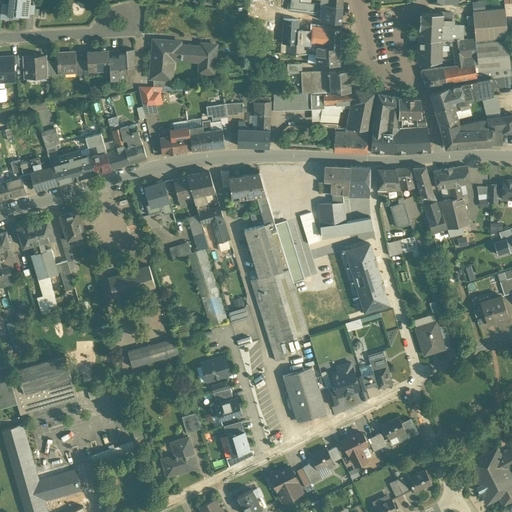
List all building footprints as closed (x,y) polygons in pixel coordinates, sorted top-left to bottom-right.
[(9,0),(9,4),(8,15),(17,16),(17,14),(28,15),(29,13),(34,13),(34,8),(34,5),(29,4),(29,0),(9,0)] [(300,3),(291,2),(290,2),(290,10),(311,13),(312,2),(303,1),(302,3),(300,3)] [(342,5),(321,3),(320,3),(312,2),(311,13),(321,15),(320,20),(341,22),(342,9),(342,5)] [(9,4),(2,3),(0,18),(8,19),(8,15),(9,4)] [(505,8),(473,11),(475,39),(508,37),(505,8)] [(442,13),(427,12),(420,13),(419,28),(419,37),(439,38),(450,39),(452,39),(462,39),(462,26),(451,25),(452,13),(442,12),(442,13)] [(298,19),(283,18),(282,43),(286,43),(310,44),(311,31),(298,30),(298,19)] [(340,28),(312,25),(311,31),(310,44),(311,44),(317,44),(339,47),(340,28)] [(255,28),(254,40),(270,41),(270,28),(255,28)] [(439,38),(419,37),(418,62),(428,62),(439,61),(439,44),(439,38)] [(475,39),(477,55),(474,56),(474,57),(473,57),(475,71),(510,68),(508,37),(475,39)] [(475,39),(468,39),(462,39),(452,39),(453,44),(456,65),(443,67),(444,75),(448,74),(450,82),(457,80),(476,77),(475,71),(473,57),(474,57),(474,56),(477,55),(475,39)] [(202,47),(180,45),(180,42),(158,40),(157,51),(153,51),(151,77),(156,78),(170,79),(171,79),(173,53),(181,53),(181,57),(181,58),(201,59),(202,47)] [(310,44),(286,43),(286,53),(305,53),(309,54),(311,44),(310,44)] [(215,45),(202,44),(202,47),(201,59),(200,71),(213,72),(215,45)] [(339,47),(317,44),(316,54),(340,56),(339,47)] [(134,49),(126,49),(126,52),(127,52),(128,67),(134,67),(134,57),(135,57),(134,49)] [(109,50),(87,51),(87,59),(88,69),(110,68),(110,56),(109,50)] [(119,55),(110,56),(110,68),(110,79),(120,79),(120,76),(126,75),(126,71),(128,71),(128,67),(127,52),(126,52),(119,53),(119,55)] [(75,53),(57,54),(58,62),(58,72),(59,72),(75,71),(76,71),(75,60),(75,53)] [(305,53),(286,53),(285,64),(301,63),(303,63),(305,53)] [(340,56),(316,54),(315,62),(340,64),(340,56)] [(43,56),(26,57),(26,69),(25,69),(25,71),(26,71),(27,76),(44,75),(44,61),(43,56)] [(12,59),(0,59),(0,76),(3,76),(3,81),(14,81),(13,69),(13,61),(12,61),(12,59)] [(83,59),(75,60),(76,71),(75,71),(76,75),(84,74),(83,59)] [(44,61),(44,75),(46,75),(52,74),(51,62),(51,60),(44,61)] [(301,63),(287,64),(288,72),(302,72),(301,63)] [(443,67),(435,68),(440,85),(446,83),(444,75),(443,67)] [(435,68),(421,70),(427,89),(440,85),(435,68)] [(510,68),(475,71),(476,77),(457,80),(458,84),(465,83),(493,78),(511,75),(510,68)] [(302,72),(303,92),(311,92),(348,90),(350,90),(350,89),(351,89),(349,69),(340,69),(329,70),(302,72)] [(511,75),(493,78),(493,87),(511,86),(511,75)] [(170,79),(156,78),(155,86),(169,86),(170,79)] [(458,84),(452,85),(429,93),(433,104),(432,104),(434,109),(453,103),(454,105),(469,101),(482,98),(493,95),(493,94),(493,87),(493,78),(465,83),(458,84)] [(152,86),(138,86),(142,103),(154,100),(152,86)] [(348,90),(311,92),(311,108),(322,108),(324,108),(324,105),(341,104),(351,103),(354,89),(351,89),(350,89),(350,90),(348,90)] [(373,93),(355,89),(354,89),(351,103),(350,109),(370,113),(373,93)] [(295,93),(274,93),(273,110),(311,109),(311,108),(311,92),(303,92),(295,93)] [(398,97),(378,93),(376,106),(372,129),(370,152),(396,153),(431,151),(429,134),(427,124),(402,126),(398,126),(398,117),(398,97)] [(497,111),(493,95),(482,98),(486,113),(497,111)] [(420,98),(398,97),(398,117),(401,117),(422,116),(420,98)] [(271,100),(250,102),(249,107),(254,107),(254,115),(257,115),(270,115),(271,100)] [(453,103),(434,109),(440,126),(458,120),(458,119),(456,111),(470,107),(469,101),(454,105),(453,103)] [(243,102),(225,103),(227,115),(238,114),(238,112),(243,112),(243,102)] [(225,103),(218,104),(220,117),(227,116),(227,115),(225,103)] [(341,104),(324,105),(324,108),(322,108),(320,120),(338,121),(340,111),(341,106),(341,104)] [(370,113),(350,109),(348,116),(368,119),(370,113)] [(492,128),(503,127),(503,121),(511,120),(511,114),(487,118),(487,119),(477,121),(460,125),(461,129),(492,128)] [(270,115),(257,115),(257,128),(254,128),(253,146),(269,147),(270,115)] [(422,116),(401,117),(402,126),(427,124),(424,115),(422,116)] [(116,116),(109,118),(112,130),(119,128),(116,116)] [(368,119),(348,116),(346,128),(368,129),(368,119)] [(210,119),(202,120),(202,124),(206,147),(225,145),(222,128),(221,120),(210,121),(210,119)] [(458,120),(440,126),(445,148),(458,147),(455,129),(461,129),(460,125),(459,120),(458,120)] [(511,120),(503,121),(503,127),(503,131),(511,131),(511,120)] [(245,121),(238,121),(237,145),(253,146),(254,128),(249,128),(248,126),(245,126),(245,121)] [(133,137),(135,143),(142,141),(137,123),(129,125),(132,134),(134,134),(135,136),(133,137)] [(202,124),(189,126),(192,149),(206,147),(202,124)] [(129,125),(119,128),(124,146),(135,143),(133,137),(135,136),(134,134),(132,134),(129,125)] [(189,126),(169,129),(170,135),(174,135),(176,145),(183,144),(184,151),(192,149),(189,126)] [(346,128),(335,127),(334,150),(344,150),(346,128)] [(461,129),(455,129),(458,147),(491,145),(491,144),(502,145),(503,131),(503,127),(492,128),(461,129)] [(10,128),(4,129),(7,140),(13,139),(10,128)] [(42,133),(51,164),(66,160),(64,154),(59,156),(56,144),(62,142),(58,128),(42,133)] [(119,128),(112,130),(117,148),(125,146),(124,146),(119,128)] [(368,129),(346,128),(344,150),(366,152),(368,129)] [(100,132),(86,136),(88,145),(96,143),(99,154),(91,156),(96,172),(110,168),(106,152),(100,132)] [(170,135),(159,137),(162,154),(184,151),(183,144),(176,145),(174,135),(170,135)] [(135,143),(124,146),(125,146),(129,162),(146,157),(142,141),(135,143)] [(117,148),(106,152),(110,168),(129,162),(125,146),(117,148)] [(66,160),(51,164),(51,165),(57,183),(96,172),(91,156),(90,153),(66,160)] [(38,159),(20,164),(23,174),(30,172),(30,171),(40,169),(38,159)] [(20,164),(12,166),(15,178),(21,177),(21,175),(23,174),(20,164)] [(40,169),(30,171),(30,172),(35,189),(57,183),(51,165),(40,169)] [(350,166),(325,165),(323,180),(331,181),(331,185),(330,194),(348,194),(350,166)] [(467,165),(440,169),(442,178),(448,178),(449,186),(460,185),(470,183),(467,165)] [(370,167),(350,166),(348,194),(348,195),(369,196),(370,167)] [(425,166),(413,167),(418,185),(421,196),(433,193),(425,166)] [(412,167),(396,168),(400,188),(401,189),(417,185),(412,167)] [(396,168),(377,168),(377,188),(400,188),(396,168)] [(440,169),(433,171),(438,188),(449,186),(448,178),(442,178),(440,169)] [(230,185),(229,176),(228,170),(220,171),(222,186),(230,185)] [(258,172),(230,176),(229,176),(230,185),(232,199),(257,196),(266,193),(258,170),(257,170),(258,172)] [(209,171),(187,175),(193,196),(196,204),(202,203),(201,198),(199,194),(200,193),(215,190),(209,171)] [(187,175),(174,179),(178,199),(179,199),(180,207),(187,205),(185,198),(193,196),(187,175)] [(15,178),(5,181),(9,197),(26,192),(21,177),(15,178)] [(511,179),(511,180),(503,180),(503,189),(497,189),(497,197),(503,197),(503,198),(511,198),(511,179)] [(171,180),(164,181),(167,192),(173,190),(171,180)] [(0,182),(0,199),(9,197),(5,181),(0,182)] [(164,181),(145,187),(150,204),(161,201),(165,214),(173,211),(167,192),(164,181)] [(460,185),(449,186),(450,199),(462,196),(460,185)] [(265,223),(244,229),(259,277),(288,268),(275,223),(266,193),(257,196),(261,210),(265,221),(265,223)] [(332,202),(319,205),(321,226),(346,222),(343,195),(334,194),(332,202)] [(412,196),(404,198),(410,217),(418,215),(412,196)] [(450,199),(438,202),(447,228),(462,225),(469,224),(462,196),(450,199)] [(399,202),(390,205),(397,226),(411,223),(410,217),(404,198),(403,197),(398,197),(399,202)] [(232,246),(218,200),(214,202),(213,204),(212,209),(208,213),(210,220),(209,221),(216,242),(219,250),(232,246)] [(438,201),(424,205),(432,233),(442,230),(443,236),(449,234),(438,202),(438,201)] [(202,203),(196,204),(197,209),(199,214),(202,223),(209,221),(210,220),(208,213),(205,211),(202,203)] [(77,210),(60,215),(67,236),(68,240),(68,239),(85,235),(77,210)] [(261,210),(250,213),(253,225),(265,221),(261,210)] [(313,218),(311,212),(300,216),(302,221),(313,218)] [(196,215),(188,217),(194,236),(204,232),(202,223),(199,214),(196,215)] [(346,222),(321,226),(322,236),(323,236),(336,233),(336,234),(373,228),(371,217),(346,222)] [(49,218),(33,223),(42,252),(46,250),(43,240),(54,237),(49,218)] [(313,218),(302,221),(303,227),(315,223),(313,218)] [(288,268),(292,282),(304,278),(286,220),(275,223),(288,268)] [(33,223),(18,227),(24,246),(35,243),(38,253),(42,252),(33,223)] [(317,229),(315,223),(303,227),(305,232),(317,229)] [(462,225),(447,228),(449,234),(450,236),(464,233),(462,225)] [(317,229),(305,232),(307,238),(318,235),(317,229)] [(6,231),(0,232),(0,250),(3,249),(5,256),(13,254),(9,242),(12,241),(11,235),(8,236),(6,231)] [(204,232),(194,236),(198,250),(205,247),(209,246),(204,232)] [(320,241),(318,235),(307,238),(309,244),(320,241)] [(415,235),(386,243),(389,255),(412,250),(419,248),(415,235)] [(70,246),(68,239),(68,240),(67,236),(60,238),(63,248),(70,246)] [(511,237),(506,239),(506,238),(494,242),(498,254),(510,250),(509,248),(511,246),(511,237)] [(189,243),(170,249),(173,257),(188,253),(191,252),(189,243)] [(369,244),(346,251),(365,311),(387,304),(383,288),(385,288),(383,282),(381,282),(375,264),(377,264),(375,258),(374,258),(369,244)] [(70,246),(63,248),(67,260),(67,262),(73,260),(74,260),(70,246)] [(227,318),(205,247),(198,250),(191,252),(188,253),(210,324),(227,318)] [(46,250),(42,252),(48,275),(58,272),(51,249),(46,250)] [(38,253),(32,254),(39,278),(48,275),(42,252),(38,253)] [(67,260),(60,262),(65,281),(66,281),(69,289),(75,288),(72,278),(69,269),(67,262),(67,260)] [(149,265),(108,277),(115,298),(155,286),(149,265)] [(2,268),(5,279),(11,277),(8,267),(2,268)] [(77,276),(75,267),(69,269),(72,278),(77,276)] [(288,268),(259,277),(251,279),(276,360),(285,358),(279,340),(308,332),(292,282),(288,268)] [(48,275),(39,278),(45,300),(49,312),(58,309),(55,298),(48,275)] [(5,279),(7,286),(13,284),(11,277),(5,279)] [(506,279),(500,281),(504,295),(511,293),(506,279)] [(63,296),(55,298),(58,309),(66,307),(63,296)] [(228,311),(233,323),(250,316),(242,296),(233,299),(236,308),(228,311)] [(502,298),(481,305),(487,322),(487,324),(497,321),(497,320),(508,316),(502,298)] [(45,300),(38,302),(42,314),(49,312),(45,300)] [(482,308),(474,310),(479,325),(487,322),(482,308)] [(439,310),(432,313),(433,315),(435,321),(436,321),(437,326),(443,324),(439,310)] [(433,315),(414,321),(424,354),(444,348),(437,326),(436,321),(435,321),(433,315)] [(348,330),(363,326),(360,317),(345,322),(348,330)] [(239,344),(252,339),(250,334),(237,339),(239,344)] [(174,337),(128,351),(132,367),(179,353),(174,337)] [(388,366),(383,350),(368,355),(370,363),(369,363),(370,364),(359,367),(361,375),(362,375),(362,377),(373,373),(377,385),(378,389),(392,384),(387,367),(388,366)] [(65,355),(17,368),(21,380),(11,382),(17,403),(19,408),(20,414),(77,398),(65,355)] [(225,356),(202,363),(207,380),(222,376),(222,373),(229,371),(225,356)] [(350,362),(337,366),(339,371),(331,374),(338,396),(359,389),(355,377),(350,362)] [(6,365),(0,366),(0,407),(17,403),(11,382),(6,365)] [(312,366),(283,376),(297,421),(325,412),(312,366)] [(373,373),(362,377),(365,388),(366,388),(377,385),(373,373)] [(361,375),(355,377),(359,389),(359,391),(366,389),(366,388),(365,388),(362,377),(362,375),(361,375)] [(228,380),(211,385),(213,392),(230,387),(228,380)] [(88,392),(90,400),(110,395),(108,387),(88,392)] [(230,387),(213,392),(216,403),(233,398),(230,387)] [(333,388),(326,390),(331,405),(338,403),(333,388)] [(216,403),(214,404),(217,414),(219,421),(242,414),(240,407),(237,397),(233,398),(216,403)] [(197,412),(182,417),(187,432),(202,428),(197,412)] [(411,418),(402,423),(399,417),(383,424),(389,438),(397,434),(400,441),(417,432),(411,418)] [(130,422),(136,440),(144,438),(138,420),(130,422)] [(241,421),(224,426),(226,434),(234,432),(235,433),(244,431),(241,421)] [(39,479),(23,424),(2,430),(3,430),(8,448),(7,448),(7,449),(8,449),(13,467),(12,467),(13,467),(19,485),(18,485),(18,486),(20,485),(23,497),(21,497),(21,498),(22,498),(26,511),(48,511),(45,501),(82,490),(76,469),(39,479)] [(244,431),(235,433),(234,432),(226,434),(226,435),(220,437),(223,447),(229,445),(233,456),(240,454),(240,452),(249,449),(244,431)] [(359,431),(343,440),(349,453),(350,453),(355,465),(366,460),(365,457),(370,455),(366,445),(365,443),(366,442),(362,433),(361,434),(359,431)] [(387,444),(381,432),(374,435),(380,447),(387,444)] [(380,447),(374,435),(368,439),(374,451),(380,447)] [(189,437),(172,442),(176,456),(163,459),(167,475),(198,466),(189,437)] [(133,442),(91,452),(94,465),(137,454),(133,442)] [(497,449),(467,463),(478,485),(476,486),(479,492),(481,491),(487,503),(500,496),(504,503),(511,499),(511,479),(507,469),(511,466),(511,447),(499,454),(497,449)] [(327,448),(311,455),(317,469),(328,464),(327,462),(333,459),(327,448)] [(316,478),(309,464),(303,467),(310,481),(316,478)] [(289,466),(271,475),(276,485),(279,490),(278,491),(282,500),(292,495),(291,493),(292,493),(289,486),(297,482),(289,466)] [(310,481),(303,467),(297,470),(304,484),(310,481)] [(425,469),(408,477),(414,491),(431,483),(425,469)] [(276,485),(271,475),(265,478),(270,488),(276,485)] [(402,476),(395,479),(403,494),(409,490),(402,476)] [(395,479),(390,482),(397,496),(403,494),(395,479)] [(260,487),(254,490),(258,498),(264,495),(260,487)] [(254,490),(253,489),(238,496),(245,511),(253,511),(262,508),(258,498),(254,490)] [(391,497),(382,502),(383,504),(375,507),(377,511),(394,511),(397,511),(391,497)] [(219,508),(215,499),(200,506),(202,511),(223,511),(221,507),(219,508)]
